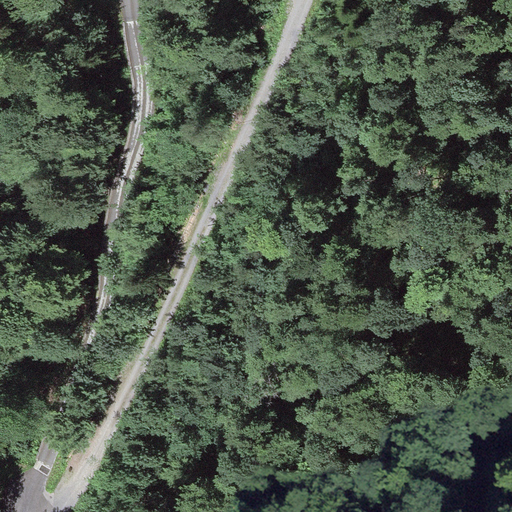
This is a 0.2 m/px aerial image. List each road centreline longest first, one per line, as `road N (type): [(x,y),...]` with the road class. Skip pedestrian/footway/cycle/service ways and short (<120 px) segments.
road 1 (track): [(39,511),(86,460),(308,0)]
road 2 (unclassified): [(131,0),(145,91),(140,143),(121,197),(107,311),(33,511)]
